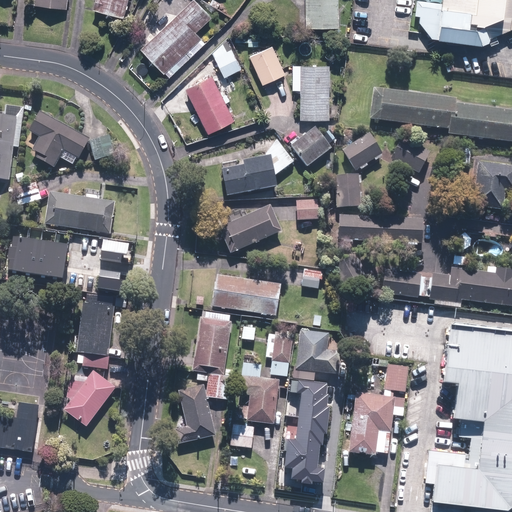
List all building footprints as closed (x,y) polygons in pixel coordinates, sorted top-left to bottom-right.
[(66,0),(32,0),(31,8),(65,12),(66,0)] [(124,0),(93,0),(90,13),(119,21),(124,0)] [(339,29),(338,0),(305,0),(306,29),(339,29)] [(411,18),(428,43),(475,49),(483,46),(511,31),(511,0),(439,0),(438,13),(412,9),(411,18)] [(193,1),(139,50),(162,76),(200,41),(194,34),(210,20),(193,1)] [(217,64),(225,78),(241,69),(226,41),(213,54),(217,64)] [(249,57),(262,85),(276,79),(285,75),(272,47),(249,57)] [(326,122),(327,68),(290,67),(290,92),(297,92),(297,122),(326,122)] [(185,90),(208,135),(234,122),(212,77),(185,90)] [(511,110),(372,91),(368,125),(511,144),(511,110)] [(92,138),(42,110),(31,130),(41,135),(31,152),(56,166),(66,149),(81,158),(92,138)] [(0,111),(0,177),(12,179),(20,114),(0,111)] [(288,148),(304,169),(330,150),(313,129),(288,148)] [(92,140),(97,159),(116,154),(111,135),(102,137),(92,140)] [(364,166),(372,161),(373,162),(379,158),(378,157),(379,156),(365,137),(339,155),(353,174),(358,170),(359,171),(365,167),(364,166)] [(426,153),(397,140),(387,162),(417,175),(426,153)] [(450,165),(467,166),(468,155),(469,149),(452,147),(450,165)] [(278,186),(272,154),(244,160),(245,164),(223,168),(228,195),(278,186)] [(470,210),(500,214),(502,194),(511,194),(511,170),(475,166),(470,210)] [(357,179),(334,178),(333,208),(356,208),(357,179)] [(37,181),(16,189),(22,206),(43,198),(37,181)] [(52,190),(47,223),(112,232),(117,200),(52,190)] [(315,202),(294,203),(294,206),(295,222),(317,221),(315,202)] [(228,256),(279,234),(267,207),(217,229),(228,256)] [(390,244),(406,245),(406,247),(414,247),(414,245),(420,246),(421,222),(337,218),(336,242),(341,242),(341,244),(350,244),(350,242),(382,244),(382,246),(390,246),(390,244)] [(469,238),(460,238),(459,251),(468,251),(469,238)] [(18,279),(24,244),(8,241),(2,277),(18,279)] [(41,246),(24,244),(18,279),(36,282),(41,246)] [(125,249),(99,245),(96,264),(117,267),(118,260),(124,260),(125,249)] [(54,248),(41,246),(36,282),(48,284),(54,248)] [(66,249),(54,248),(48,284),(60,285),(66,249)] [(364,279),(351,258),(330,271),(343,292),(364,279)] [(464,258),(450,258),(449,268),(463,269),(464,258)] [(430,277),(430,279),(382,273),(379,294),(434,301),(434,305),(458,308),(459,302),(511,307),(511,269),(511,272),(485,270),(484,276),(449,271),(448,280),(430,277)] [(319,272),(302,271),(302,288),(319,289),(319,272)] [(117,278),(96,275),(94,289),(93,293),(122,297),(124,286),(116,285),(117,278)] [(277,285),(215,278),(211,310),(273,318),(277,285)] [(114,306),(83,302),(80,326),(111,330),(114,306)] [(194,359),(192,370),(224,375),(232,321),(200,317),(194,359)] [(511,508),(510,510),(511,510),(511,328),(455,322),(452,324),(511,331),(511,508)] [(435,484),(432,500),(430,511),(509,511),(510,510),(511,508),(511,331),(452,324),(443,382),(459,383),(453,418),(461,419),(459,437),(471,438),(469,455),(428,450),(426,483),(435,484)] [(111,330),(80,326),(77,351),(108,355),(109,349),(111,330)] [(253,327),(242,327),(241,341),(252,342),(253,327)] [(301,330),(297,368),(338,373),(340,350),(328,348),(329,333),(301,330)] [(285,378),(286,364),(288,364),(289,338),(272,337),(272,339),(266,339),(265,359),(270,359),(269,363),(271,363),(271,377),(285,378)] [(370,360),(370,367),(384,368),(384,367),(385,367),(386,367),(386,361),(370,360)] [(409,367),(388,364),(384,388),(405,391),(409,367)] [(118,386),(95,370),(67,409),(89,426),(118,386)] [(244,424),(271,427),(276,383),(239,378),(237,397),(247,398),(244,424)] [(301,394),(298,418),(328,421),(330,406),(327,406),(328,394),(326,394),(327,383),(291,380),(290,393),(301,394)] [(175,429),(178,443),(215,435),(204,384),(178,390),(186,426),(175,429)] [(349,452),(376,456),(379,430),(392,432),(394,415),(399,416),(404,416),(406,398),(356,392),(349,452)] [(0,446),(39,452),(48,404),(22,401),(19,417),(12,416),(0,413),(0,446)] [(288,439),(286,450),(319,454),(320,445),(323,445),(324,433),(327,434),(328,421),(298,418),(296,440),(288,439)] [(319,454),(286,450),(285,466),(293,467),(291,479),(302,480),(302,483),(312,484),(312,481),(323,482),(325,468),(318,468),(319,454)]
